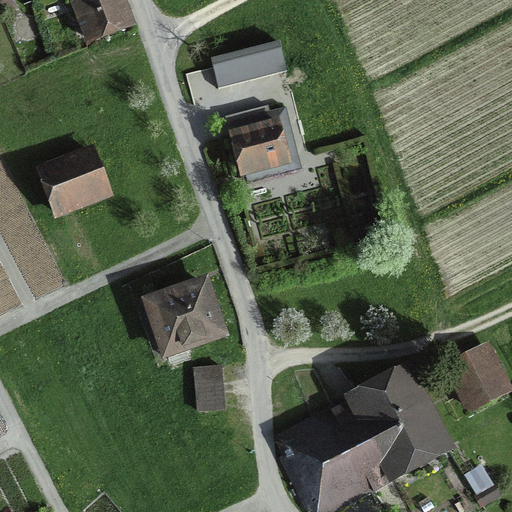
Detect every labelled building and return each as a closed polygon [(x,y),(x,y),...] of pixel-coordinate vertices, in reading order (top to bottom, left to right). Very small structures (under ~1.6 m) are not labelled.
[(91,42),(131,26),(120,0),(76,0),(75,1),(91,42)] [(218,89),(287,71),(279,42),(211,60),(218,89)] [(244,171),(299,157),(286,108),(232,122),(244,171)] [(61,213),(108,195),(91,152),(44,170),(61,213)] [(166,353),(221,334),(204,284),(149,302),(166,353)] [(471,410),(507,392),(484,347),(448,365),(471,410)] [(198,412),(224,409),(221,366),(194,368),(198,412)] [(319,503),(442,440),(409,376),(355,404),(361,414),(292,450),(292,452),(281,457),(306,507),(318,501),(319,503)] [(482,506),(498,496),(493,487),(477,497),(482,506)]
